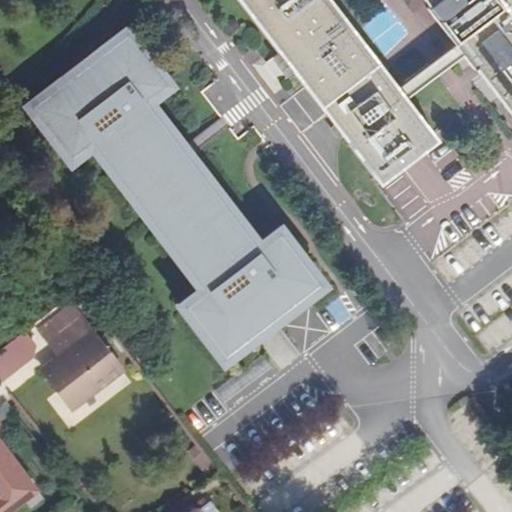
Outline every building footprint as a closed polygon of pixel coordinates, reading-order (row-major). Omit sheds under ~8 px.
[(236,0),(376,182),(433,138),(327,0),(236,0)] [(511,0),(421,0),(511,119),(511,0)] [(221,356),(314,285),(278,237),(257,252),(141,103),(162,87),(125,37),(32,108),(69,157),(89,143),(205,293),(184,309),(221,356)] [(267,82),(282,73),(273,57),(257,66),(267,82)] [(45,329),(54,341),(87,316),(78,304),(45,329)] [(127,369),(87,316),(54,341),(68,363),(50,375),(75,409),(127,369)] [(0,429),(1,429),(0,427),(0,511),(6,511),(7,511),(3,505),(30,487),(0,443),(0,429)] [(34,493),(30,487),(3,505),(7,511),(34,493)]
